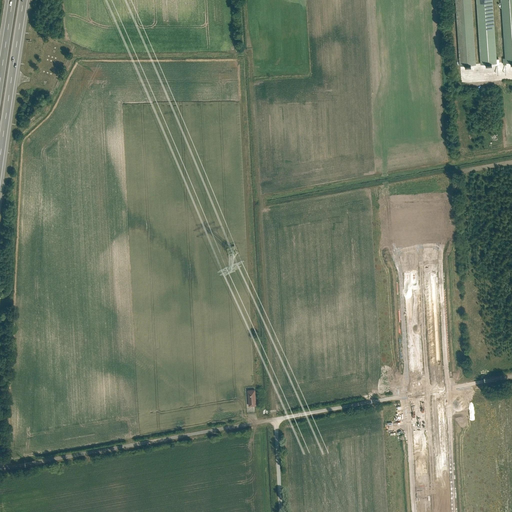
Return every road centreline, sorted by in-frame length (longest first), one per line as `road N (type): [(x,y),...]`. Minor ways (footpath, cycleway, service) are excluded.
road 1 (unclassified): [(511,377),(0,464)]
road 2 (motorway): [(0,156),(23,0)]
